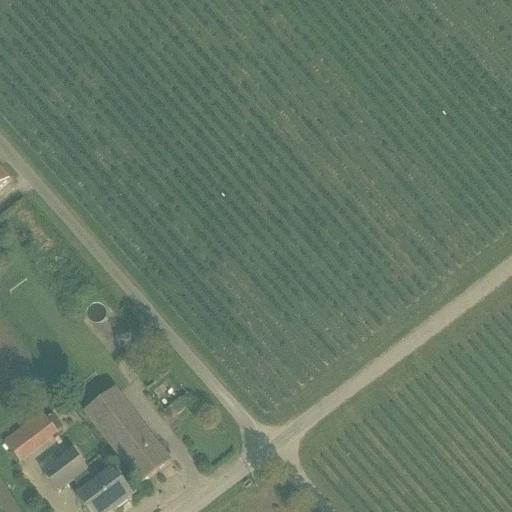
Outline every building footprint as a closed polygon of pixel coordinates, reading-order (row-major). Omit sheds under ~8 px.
[(2,388),(9,397),(28,383),(21,374),(2,388)] [(169,465),(116,394),(86,416),(140,487),(169,465)] [(172,408),(178,417),(186,411),(179,403),(172,408)] [(42,414),(3,444),(18,463),(56,433),(42,414)] [(76,499),(85,511),(111,511),(113,511),(112,511),(115,511),(131,500),(111,473),(95,485),(87,475),(88,474),(73,454),(43,476),(57,494),(72,482),(82,495),(76,499)]
